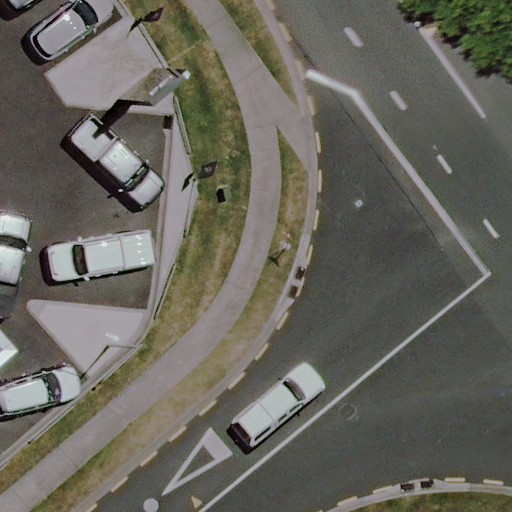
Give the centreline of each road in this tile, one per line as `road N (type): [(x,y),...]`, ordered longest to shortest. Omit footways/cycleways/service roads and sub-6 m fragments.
road 1 (unclassified): [(511,253),(203,511)]
road 2 (tertiary): [(511,150),(404,0)]
